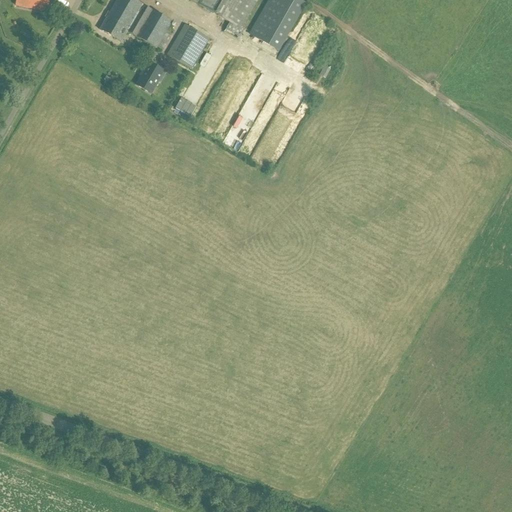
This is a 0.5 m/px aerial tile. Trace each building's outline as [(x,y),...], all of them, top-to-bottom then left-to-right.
[(47,12),(48,0),(16,0),(15,6),(47,12)] [(171,34),(166,32),(172,23),(132,0),(117,0),(99,30),(121,43),(127,32),(156,50),(158,48),(162,51),(171,34)] [(238,40),(244,30),(241,28),(256,0),(189,0),(192,1),(229,23),(224,32),(238,40)] [(277,51),(304,4),(296,0),(268,0),(249,34),(277,51)] [(191,70),(209,39),(185,25),(167,56),(191,70)] [(158,83),(164,72),(148,63),(141,74),(143,75),(136,86),(151,94),(157,83),(158,83)] [(202,105),(210,89),(197,82),(189,99),(202,105)]
